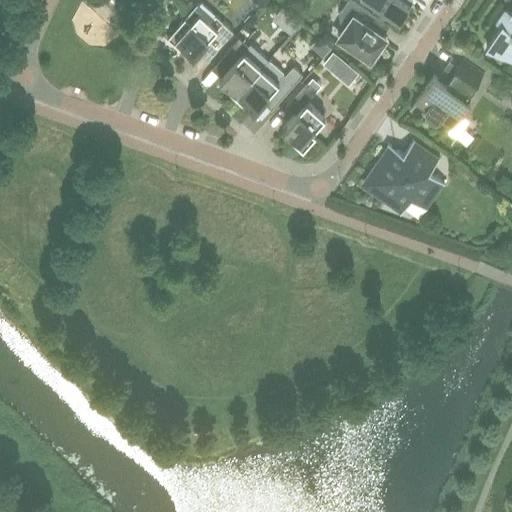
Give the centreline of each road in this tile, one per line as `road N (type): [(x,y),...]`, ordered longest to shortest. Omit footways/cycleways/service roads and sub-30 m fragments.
road 1 (residential): [(455,0),(320,193),(120,122)]
road 2 (residential): [(120,122),(17,82),(47,0)]
road 3 (residential): [(120,122),(159,0)]
